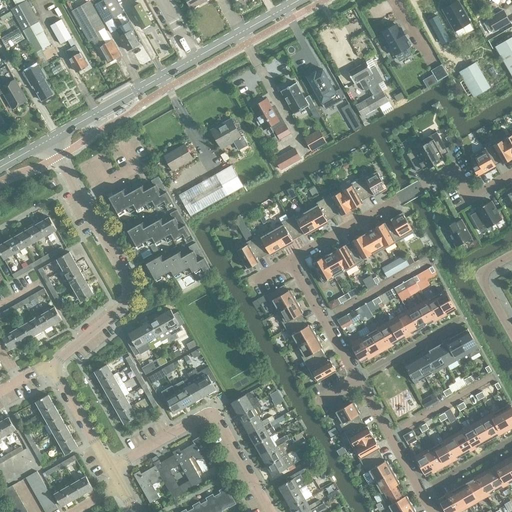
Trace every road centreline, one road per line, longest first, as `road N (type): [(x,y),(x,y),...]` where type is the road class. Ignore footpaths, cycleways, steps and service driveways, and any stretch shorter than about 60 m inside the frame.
road 1 (tertiary): [(50,139),(301,0)]
road 2 (unclassified): [(289,262),(451,172),(474,197),(511,176)]
road 3 (residential): [(107,465),(208,416),(270,511)]
road 4 (residential): [(59,357),(116,310),(126,288),(78,188)]
road 5 (residential): [(356,380),(463,322)]
road 6 (residential): [(323,322),(428,262)]
